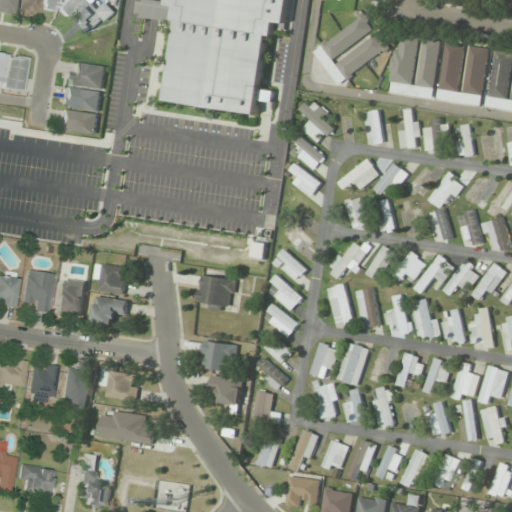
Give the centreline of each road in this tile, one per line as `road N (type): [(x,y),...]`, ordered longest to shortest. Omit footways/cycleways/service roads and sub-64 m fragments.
road 1 (residential): [(309,328),(295,417),(303,424),(511,455)]
road 2 (residential): [(264,511),(189,416),(164,351),(161,268)]
road 3 (residential): [(309,328),(511,364)]
road 4 (residential): [(328,228),(511,258)]
road 5 (residential): [(309,328),(343,150)]
road 6 (residential): [(343,150),(511,176)]
road 7 (residential): [(0,329),(164,351)]
